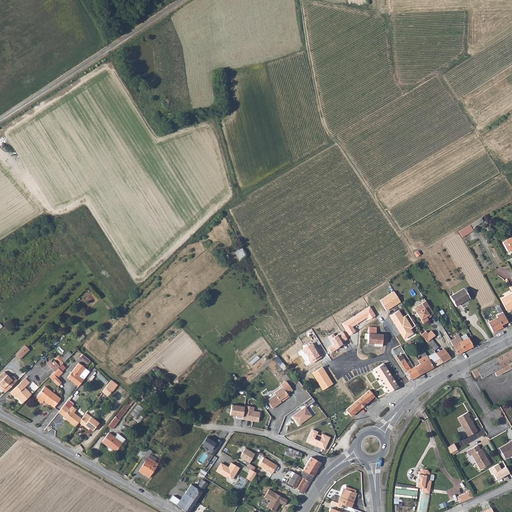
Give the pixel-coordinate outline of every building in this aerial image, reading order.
[(470,225),(459,231),(462,236),(473,230),(470,225)] [(511,249),(511,237),(503,242),(508,252),(511,249)] [(235,251),(239,259),(247,255),(242,247),(235,251)] [(511,293),(501,299),(506,309),(511,305),(511,285),(511,286),(511,288),(511,293)] [(470,298),(464,288),(450,296),(456,306),(470,298)] [(394,291),(380,299),(386,310),(401,301),(394,291)] [(429,315),(430,315),(434,313),(426,300),(413,308),(423,323),(428,320),(428,319),(428,318),(426,316),(429,315)] [(342,323),(349,334),(355,330),(353,326),(368,317),(369,319),(376,315),(371,306),(342,323)] [(406,314),(404,315),(400,309),(391,315),(405,338),(414,332),(411,327),(413,326),(406,314)] [(501,324),(505,323),(508,321),(502,311),(496,314),(498,317),(488,322),(493,332),(503,327),(501,324)] [(120,321),(112,327),(117,332),(124,326),(120,321)] [(369,326),(368,332),(366,344),(374,345),(373,347),(380,348),(381,342),(383,341),(381,339),(382,334),(375,333),(371,332),(372,326),(369,326)] [(344,330),(339,333),(344,341),(349,338),(344,330)] [(425,332),(421,335),(434,350),(438,347),(425,332)] [(335,342),(339,348),(346,343),(344,341),(339,333),(332,338),(335,342)] [(450,340),(458,354),(464,351),(473,347),(468,337),(463,340),(462,338),(461,338),(459,334),(455,335),(456,338),(450,340)] [(313,342),(303,348),(310,358),(309,358),(312,363),(322,356),(313,342)] [(329,347),(332,352),(339,348),(335,342),(329,347)] [(21,349),(26,353),(29,350),(24,345),(21,349)] [(437,354),(443,362),(452,358),(445,348),(441,350),(436,352),(437,354)] [(15,355),(19,360),(26,353),(21,349),(15,355)] [(511,349),(495,358),(471,370),(475,377),(480,375),(482,378),(495,371),(501,368),(500,367),(502,366),(502,364),(509,360),(510,363),(511,362),(511,349)] [(72,360),(79,353),(76,350),(69,357),(72,360)] [(399,353),(395,355),(411,380),(434,367),(428,356),(427,355),(418,359),(420,364),(411,369),(401,355),(399,353)] [(88,363),(91,360),(83,354),(81,357),(88,363)] [(428,356),(434,367),(443,362),(437,354),(432,357),(430,354),(428,356)] [(62,364),(67,358),(65,355),(57,363),(59,366),(62,364)] [(275,358),(278,362),(275,365),(281,372),(288,367),(278,355),(275,358)] [(501,368),(495,371),(497,375),(511,367),(511,362),(510,363),(509,360),(502,364),(502,366),(500,367),(501,368)] [(54,361),(48,366),(54,371),(59,366),(57,363),(54,361)] [(383,363),(373,369),(387,392),(398,385),(383,363)] [(54,371),(49,377),(54,381),(63,373),(61,371),(65,367),(62,364),(59,366),(54,371)] [(85,369),(78,364),(67,379),(78,387),(83,381),(79,377),(85,369)] [(323,366),(313,373),(324,389),(333,383),(323,366)] [(5,393),(17,381),(13,376),(10,379),(4,372),(0,375),(0,385),(3,389),(3,391),(5,393)] [(99,373),(97,376),(107,383),(109,380),(99,373)] [(16,396),(23,403),(31,395),(24,387),(29,383),(25,379),(11,393),(15,396),(16,396)] [(107,385),(113,389),(117,384),(112,380),(107,385)] [(270,407),(278,400),(277,398),(285,391),(289,388),(283,381),(271,391),(272,393),(264,400),(270,407)] [(113,389),(107,385),(102,392),(107,396),(113,389)] [(61,400),(46,387),(36,400),(41,404),(43,404),(45,402),(50,405),(51,405),(55,408),(61,400)] [(369,390),(352,405),(355,407),(356,406),(359,410),(374,396),(369,390)] [(277,398),(278,400),(286,393),(285,391),(277,398)] [(136,399),(131,396),(115,418),(119,421),(136,399)] [(131,414),(137,418),(144,408),(139,404),(131,414)] [(242,419),(244,407),(232,405),(230,415),(237,416),(236,418),(242,419)] [(254,407),(245,405),(244,407),(242,419),(258,422),(260,412),(253,411),(254,407)] [(352,405),(346,410),(352,416),(359,410),(356,406),(355,407),(352,405)] [(306,406),(293,416),(300,426),(313,416),(306,406)] [(69,411),(64,407),(59,414),(63,418),(67,421),(66,422),(74,427),(78,422),(80,419),(73,414),(75,410),(72,407),(69,411)] [(471,415),(469,411),(459,417),(468,436),(477,431),(469,416),(471,415)] [(83,416),(80,419),(78,422),(83,426),(84,425),(87,427),(93,419),(90,417),(87,420),(83,416)] [(119,421),(115,418),(109,426),(113,429),(119,421)] [(99,424),(93,419),(87,427),(89,428),(92,431),(93,429),(94,428),(96,429),(99,424)] [(313,429),(307,442),(316,446),(317,444),(322,446),(321,448),(324,450),(329,440),(317,435),(318,432),(313,429)] [(117,452),(125,440),(120,436),(117,440),(112,436),(105,445),(113,450),(114,449),(117,452)] [(207,437),(202,444),(211,449),(209,452),(213,455),(222,441),(218,439),(216,443),(207,437)] [(128,441),(125,440),(117,452),(119,453),(128,441)] [(511,454),(511,441),(500,448),(505,458),(511,454)] [(446,446),(449,452),(456,448),(453,443),(446,446)] [(480,449),(478,444),(467,449),(470,454),(472,453),(479,469),(489,464),(481,448),(480,449)] [(303,453),(288,446),(284,454),(294,458),(296,455),(300,457),(303,453)] [(255,454),(245,448),(240,457),(250,463),(255,454)] [(150,454),(144,450),(140,457),(146,461),(139,471),(149,477),(158,464),(148,457),(150,454)] [(259,464),(272,473),(277,465),(264,456),(259,464)] [(303,470),(314,476),(321,463),(311,457),(303,470)] [(221,463),(217,471),(227,477),(229,477),(233,479),(239,467),(231,463),(229,468),(221,463)] [(507,466),(495,473),(498,479),(510,472),(507,466)] [(250,469),(247,472),(249,473),(246,477),(251,480),(256,473),(250,469)] [(419,471),(418,478),(418,479),(419,479),(419,481),(418,481),(417,482),(416,488),(422,489),(422,493),(429,494),(431,482),(428,482),(430,473),(427,470),(422,469),(419,471)] [(202,480),(205,475),(207,473),(202,470),(197,476),(198,477),(202,480)] [(300,476),(310,482),(314,476),(303,470),(300,476)] [(288,483),(304,493),(310,482),(300,476),(294,473),(288,483)] [(182,510),(184,511),(188,511),(209,481),(210,479),(205,475),(202,480),(197,488),(191,484),(177,505),(183,508),(182,510)] [(188,482),(191,484),(197,488),(202,480),(198,477),(196,480),(192,477),(188,482)] [(340,503),(351,507),(353,502),(351,501),(354,493),(350,491),(350,489),(345,487),(344,489),(341,497),(339,497),(337,502),(340,503)] [(275,511),(278,506),(280,503),(284,506),(287,501),(269,489),(264,497),(271,501),(267,507),(275,511)] [(461,495),(464,501),(473,498),(469,490),(466,492),(467,493),(461,495)]
